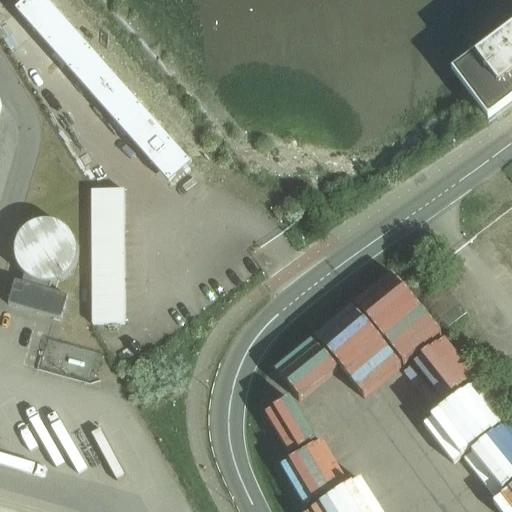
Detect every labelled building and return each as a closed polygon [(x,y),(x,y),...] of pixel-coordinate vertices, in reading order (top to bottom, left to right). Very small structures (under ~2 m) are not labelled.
[(192,167),(43,0),(31,0),(20,11),(16,14),(169,187),(173,184),(192,167)] [(511,30),(452,75),(487,122),(511,102),(511,30)] [(128,196),(93,196),(92,330),(127,330),(128,196)] [(15,284),(9,307),(61,322),(68,299),(50,294),(53,285),(49,286),(46,286),(43,286),(40,285),(36,284),(33,283),(30,282),(28,280),(25,278),(23,286),(15,284)] [(432,311),(452,296),(445,286),(425,302),(432,311)] [(454,299),(434,314),(447,331),(467,315),(462,308),(454,299)]
